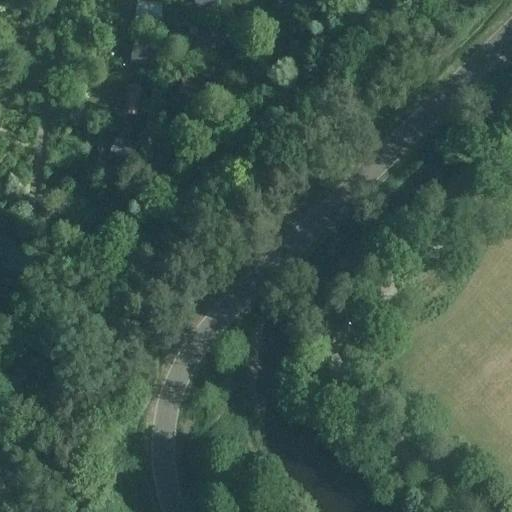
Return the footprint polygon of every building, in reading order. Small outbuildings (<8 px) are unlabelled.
[(140,0),(136,22),(160,27),(165,4),(144,0),(140,0)] [(202,31),(199,44),(214,48),(217,35),(202,31)] [(133,69),(158,74),(162,50),(138,46),(133,69)] [(192,72),(169,72),(169,100),(192,100),(192,72)] [(146,115),(144,85),(128,85),(129,116),(146,115)] [(97,134),(97,161),(126,161),(126,134),(97,134)]
